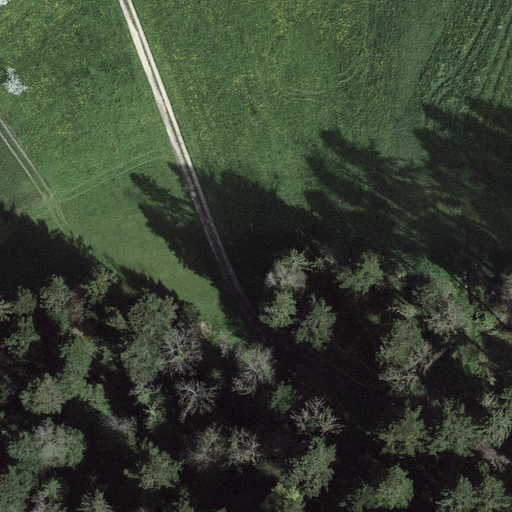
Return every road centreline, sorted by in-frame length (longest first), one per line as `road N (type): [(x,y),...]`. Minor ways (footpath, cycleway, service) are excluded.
road 1 (track): [(240,300),(307,365),(511,473)]
road 2 (track): [(240,300),(121,0)]
